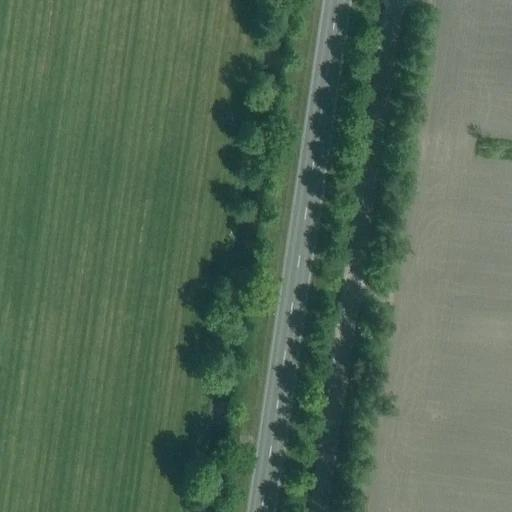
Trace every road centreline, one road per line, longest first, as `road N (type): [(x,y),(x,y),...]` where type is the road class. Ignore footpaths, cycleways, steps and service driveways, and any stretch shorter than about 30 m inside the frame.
road 1 (primary): [(260,511),(336,0)]
road 2 (unclassified): [(318,511),(393,0)]
